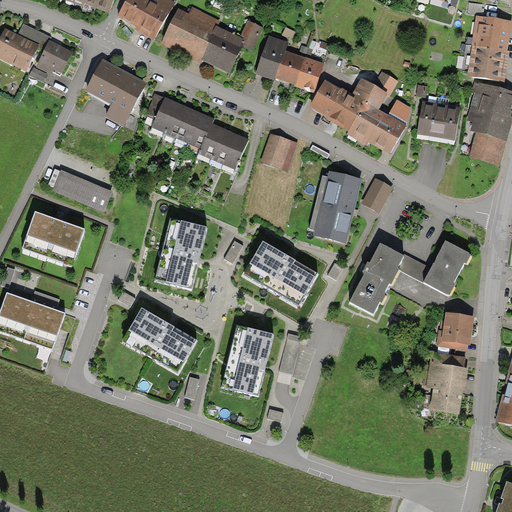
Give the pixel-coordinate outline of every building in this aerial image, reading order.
[(66,0),(107,14),(111,0),(66,0)] [(128,0),(118,19),(134,28),(132,30),(151,41),(173,3),(166,0),(128,0)] [(187,15),(177,10),(161,47),(199,64),(200,61),(228,74),(240,47),(250,52),(260,29),(245,22),(238,39),(216,29),(219,22),(190,9),(187,15)] [(473,33),(507,37),(509,22),(475,18),(473,33)] [(0,33),(0,60),(27,74),(44,39),(46,36),(21,24),(15,34),(3,28),(0,33)] [(506,51),(507,37),(473,33),(471,47),(506,51)] [(286,44),(268,38),(255,75),(273,82),(274,79),(283,52),(286,44)] [(44,39),(27,74),(42,81),(47,71),(57,76),(69,52),(44,39)] [(471,47),(468,76),(502,80),(506,51),(471,47)] [(303,59),(283,52),(274,79),(294,86),(303,59)] [(322,65),(303,59),(294,86),(313,92),(322,65)] [(143,86),(101,63),(86,92),(112,105),(105,118),(121,127),(143,86)] [(352,94),(325,80),(309,109),(349,130),(346,135),(367,146),(369,142),(390,154),(414,110),(397,100),(388,115),(378,110),(384,100),(386,102),(398,81),(381,72),(374,85),(361,78),(352,94)] [(475,134),(506,142),(511,118),(509,117),(511,105),(511,93),(475,84),(465,122),(472,124),(470,132),(475,134)] [(164,97),(155,93),(145,115),(154,120),(164,97)] [(154,120),(151,128),(163,133),(176,103),(164,97),(154,120)] [(176,103),(163,133),(175,138),(188,108),(176,103)] [(416,139),(429,140),(433,107),(420,106),(416,139)] [(442,142),(445,109),(433,107),(429,140),(442,142)] [(188,108),(175,138),(187,144),(200,113),(188,108)] [(458,110),(445,109),(442,142),(454,143),(458,110)] [(200,113),(187,144),(199,149),(210,123),(212,119),(200,113)] [(199,149),(197,154),(209,159),(223,128),(210,123),(199,149)] [(235,134),(223,128),(209,159),(221,165),(235,134)] [(235,134),(221,165),(234,170),(248,139),(235,134)] [(296,143),(270,134),(260,163),(287,172),(296,143)] [(506,142),(475,134),(468,160),(499,168),(506,142)] [(330,154),(313,145),(311,149),(327,158),(330,154)] [(355,212),(363,178),(329,170),(328,176),(323,175),(310,229),(315,230),(313,236),(347,244),(355,212)] [(112,191),(62,171),(54,191),(104,212),(112,191)] [(380,213),(394,188),(375,178),(361,203),(380,213)] [(64,222),(35,212),(23,247),(73,265),(86,229),(64,222)] [(199,261),(207,230),(171,221),(156,282),(192,291),(199,261)] [(243,246),(234,241),(224,259),(233,264),(243,246)] [(292,260),(263,243),(244,276),(299,308),(318,275),(292,260)] [(469,256),(444,243),(430,271),(423,285),(447,298),(469,256)] [(403,258),(379,245),(348,305),(372,317),(396,271),(403,258)] [(430,271),(403,258),(396,271),(423,285),(430,271)] [(341,270),(333,265),(326,276),(335,281),(341,270)] [(15,270),(8,268),(2,285),(9,287),(15,270)] [(36,291),(32,302),(40,305),(56,310),(60,299),(36,291)] [(136,299),(124,292),(118,300),(130,307),(136,299)] [(32,302),(8,293),(0,315),(0,331),(52,350),(65,313),(56,310),(40,305),(32,302)] [(172,325),(143,308),(122,342),(178,376),(199,341),(172,325)] [(473,318),(444,315),(442,332),(437,331),(435,348),(464,351),(465,347),(469,347),(473,318)] [(266,368),(273,335),(236,327),(221,389),(259,397),(266,368)] [(303,338),(289,335),(277,382),(291,385),(303,338)] [(465,357),(430,353),(426,389),(433,390),(430,412),(458,416),(465,357)] [(199,380),(190,378),(185,397),(194,399),(199,380)] [(511,385),(506,384),(503,396),(511,398),(511,385)] [(511,398),(503,396),(499,408),(511,411),(511,398)] [(511,426),(511,411),(499,408),(496,422),(511,426)] [(283,413),(270,410),(267,419),(281,422),(283,413)] [(511,511),(511,486),(505,484),(496,511),(511,511)]
